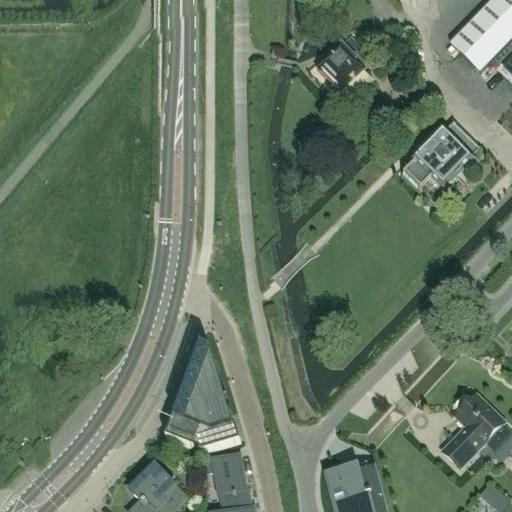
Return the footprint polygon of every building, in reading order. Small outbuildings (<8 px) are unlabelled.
[(478,76),(511,40),(511,0),(495,0),(449,48),(478,76)] [(362,72),(355,65),(364,57),(373,49),(357,33),(340,49),(340,50),(318,72),(333,87),(336,93),(339,96),(342,93),(350,101),(369,83),(360,74),(362,72)] [(511,61),(503,71),(511,79),(511,61)] [(453,178),(479,152),(452,126),(401,178),(438,214),(464,188),(453,178)] [(182,414),(171,441),(165,439),(165,441),(193,452),(200,450),(201,455),(197,456),(198,458),(239,445),(239,443),(233,445),(225,418),(231,416),(230,414),(228,415),(225,405),(227,404),(227,402),(224,403),(212,363),(203,360),(187,401),(180,399),(180,400),(182,401),(178,411),(176,411),(176,412),(182,414)] [(471,404),(467,400),(462,400),(455,407),(455,412),(459,416),(454,421),(465,431),(441,455),(458,472),(504,426),(475,399),(471,404)] [(252,511),(252,510),(248,492),(244,493),(238,457),(212,462),(211,458),(205,459),(206,477),(214,476),(220,511),(252,511)] [(155,470),(141,483),(138,479),(126,491),(141,505),(134,511),(174,511),(186,501),(174,489),(155,470)] [(337,473),(323,476),(332,510),(335,509),(336,511),(384,511),(374,471),(367,472),(338,480),(337,473)]
